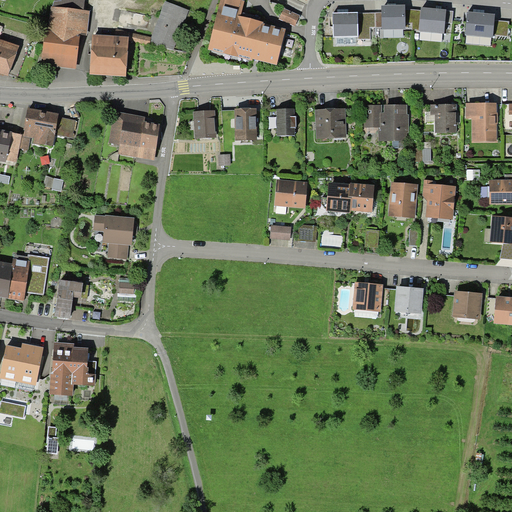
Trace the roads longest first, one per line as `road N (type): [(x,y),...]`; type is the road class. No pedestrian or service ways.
road 1 (residential): [(155,245),(511,274)]
road 2 (residential): [(0,315),(144,327),(155,245)]
road 3 (secondary): [(310,79),(511,74)]
road 4 (track): [(144,327),(160,345),(204,511)]
road 5 (secondary): [(0,95),(174,88)]
road 6 (residential): [(155,245),(174,88)]
road 7 (secondary): [(174,88),(310,79)]
